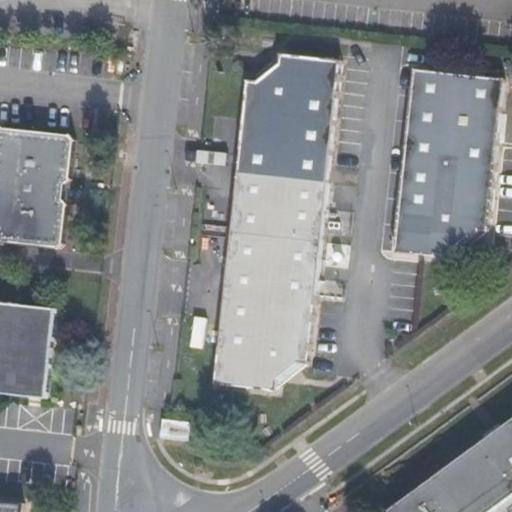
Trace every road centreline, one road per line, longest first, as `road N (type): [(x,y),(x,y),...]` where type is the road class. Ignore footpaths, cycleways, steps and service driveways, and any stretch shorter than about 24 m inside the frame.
road 1 (residential): [(169,0),(115,511)]
road 2 (unknown): [(404,399),(378,376),(363,337),(379,54)]
road 3 (residential): [(245,511),(511,320)]
